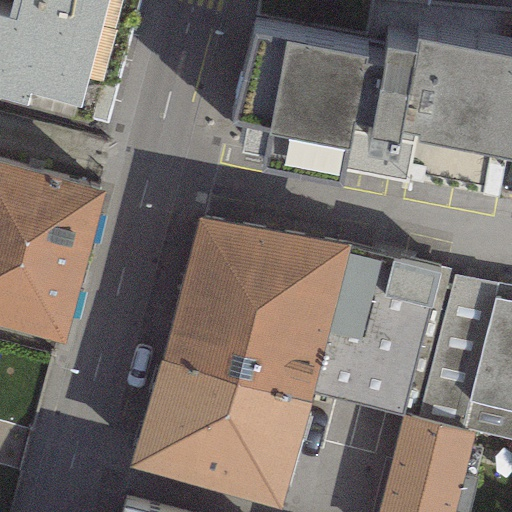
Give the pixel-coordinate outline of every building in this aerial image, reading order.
[(0,0),(0,101),(25,109),(28,96),(80,109),(90,111),(88,119),(105,123),(138,0),(0,0)] [(511,60),(416,41),(413,58),(385,52),(382,66),(362,62),(250,39),(232,124),(269,131),(266,137),(349,152),(345,171),(403,183),(411,140),(511,160),(511,60)] [(0,165),(0,327),(63,344),(103,192),(0,165)] [(345,247),(195,221),(157,365),(309,405),(312,393),(400,417),(414,420),(452,276),(455,270),(345,247)] [(511,287),(452,276),(414,420),(472,435),(511,444),(511,287)] [(277,511),(309,405),(157,365),(125,469),(277,511)] [(377,511),(452,511),(472,435),(414,420),(400,417),(377,511)]
